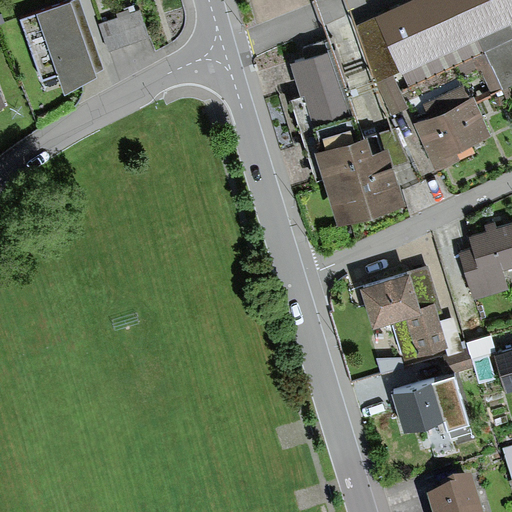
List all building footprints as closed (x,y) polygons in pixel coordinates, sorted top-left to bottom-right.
[(104,65),(82,0),(61,0),(20,13),(43,77),(60,72),(65,87),(104,65)] [(511,0),(406,0),(371,16),(396,70),(511,17),(511,0)] [(99,21),(109,49),(151,34),(141,6),(99,21)] [(324,50),(288,61),(305,117),(342,106),(324,50)] [(412,122),(430,162),(487,137),(469,97),(412,122)] [(310,149),(334,222),(399,200),(381,144),(366,149),(361,132),(310,149)] [(511,218),(469,232),(473,244),(460,248),(474,295),(509,285),(503,265),(511,262),(511,218)] [(429,259),(360,280),(373,322),(393,316),(406,357),(446,344),(449,343),(441,317),(439,311),(445,309),(429,259)] [(454,313),(441,317),(449,343),(446,344),(449,353),(465,348),(454,313)] [(469,347),(472,356),(497,348),(492,331),(467,339),(469,347)] [(511,344),(495,350),(507,389),(511,387),(511,344)] [(449,353),(444,355),(449,373),(454,371),(475,364),(472,356),(469,347),(465,348),(449,353)] [(490,352),(474,357),(480,379),(496,375),(490,352)] [(437,373),(394,386),(406,425),(446,412),(451,428),(470,423),(454,371),(449,373),(438,376),(437,373)] [(511,447),(503,450),(511,482),(511,447)] [(482,511),(472,477),(426,491),(432,511),(482,511)]
